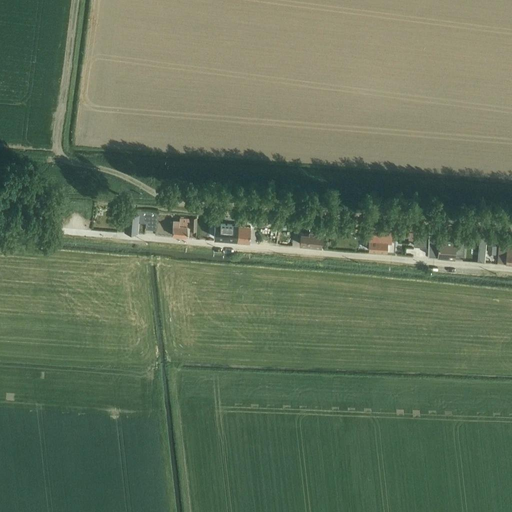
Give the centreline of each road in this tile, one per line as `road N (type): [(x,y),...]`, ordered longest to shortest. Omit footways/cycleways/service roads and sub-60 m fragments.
road 1 (track): [(76,0),(61,161),(127,181),(158,200),(511,227)]
road 2 (unclassified): [(511,270),(60,231)]
